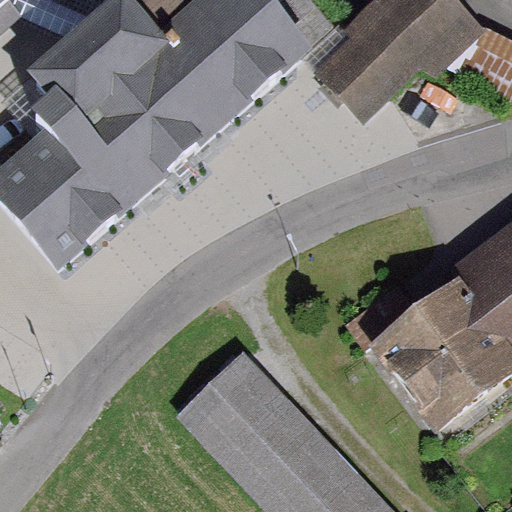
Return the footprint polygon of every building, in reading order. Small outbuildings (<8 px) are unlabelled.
[(45,132),(0,173),(0,203),(62,272),(336,27),(311,0),(281,0),(277,5),(272,0),(118,0),(31,78),(51,101),(33,118),(45,132)] [(377,0),(347,32),(355,40),(399,89),(423,66),(511,113),(511,44),(482,30),(442,0),(377,0)] [(399,89),(355,40),(317,74),(362,123),(399,89)] [(511,223),(454,266),(460,275),(368,346),(436,430),(511,372),(511,223)] [(392,511),(245,356),(179,419),(266,511),(392,511)]
